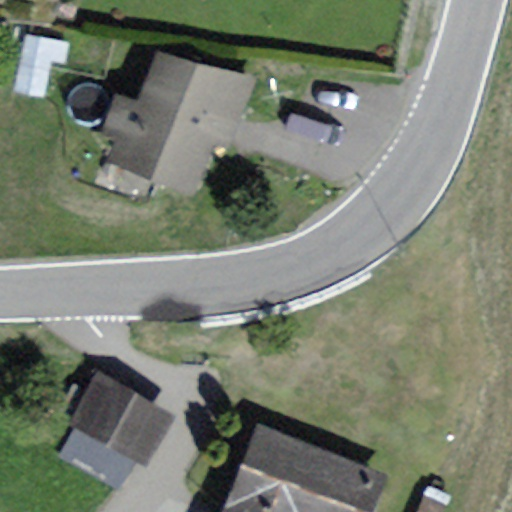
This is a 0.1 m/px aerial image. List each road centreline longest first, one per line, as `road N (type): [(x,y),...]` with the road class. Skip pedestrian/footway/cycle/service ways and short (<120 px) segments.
road 1 (unclassified): [(59,300),(222,290),(310,265),(371,229),(425,148),(476,0)]
road 2 (residential): [(120,511),(184,414),(59,300)]
